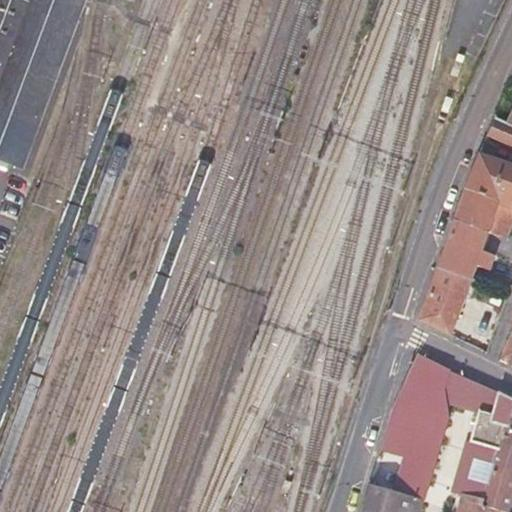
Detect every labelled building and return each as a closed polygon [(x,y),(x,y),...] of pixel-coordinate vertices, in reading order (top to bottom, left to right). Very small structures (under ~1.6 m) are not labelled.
[(23,12),(0,3),(0,166),(20,175),(87,0),(15,0),(26,5),(23,12)] [(511,126),(507,124),(494,118),(487,134),(486,137),(511,148),(511,126)] [(511,166),(479,155),(465,192),(511,208),(511,166)] [(511,218),(511,208),(465,192),(461,200),(459,205),(454,222),(488,234),(492,233),(497,234),(503,216),(511,218)] [(488,269),(493,256),(482,251),(488,234),(454,222),(445,246),(419,322),(450,337),(476,265),(488,269)] [(484,303),(466,345),(484,354),(499,311),(497,309),(499,303),(490,298),(487,304),(484,303)] [(511,337),(509,336),(500,362),(511,368),(511,337)] [(441,401),(451,369),(419,354),(397,396),(409,399),(391,456),(384,480),(413,489),(436,418),(441,401)] [(484,422),(477,446),(496,451),(506,421),(492,416),(499,393),(496,392),(451,369),(441,401),(484,422)] [(496,451),(477,446),(469,443),(454,494),(461,496),(457,511),(499,511),(503,511),(505,511),(511,492),(511,399),(499,393),(492,416),(506,421),(496,451)] [(447,421),(436,418),(413,489),(384,480),(391,456),(378,452),(368,487),(413,501),(422,503),(447,421)] [(360,511),(409,511),(413,501),(368,487),(364,500),(362,507),(360,511)] [(409,511),(418,511),(422,503),(413,501),(409,511)]
